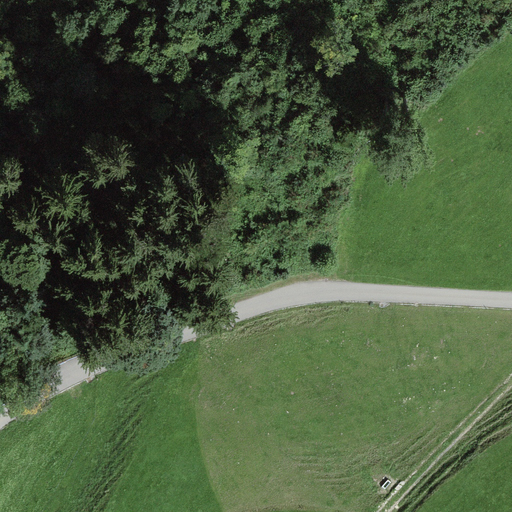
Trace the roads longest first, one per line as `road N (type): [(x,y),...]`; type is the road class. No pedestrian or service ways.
road 1 (unclassified): [(0,420),(111,357),(309,293),(511,301)]
road 2 (track): [(511,381),(387,511)]
